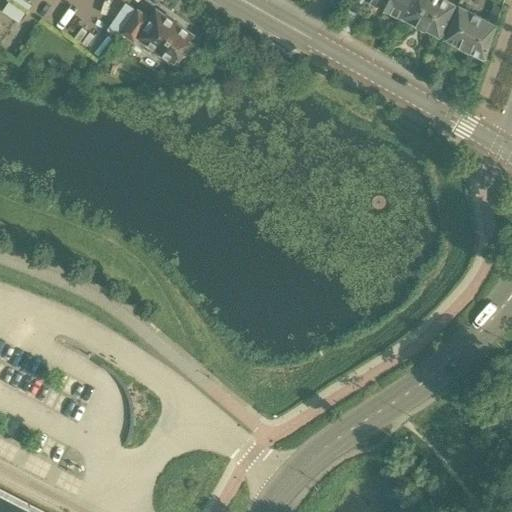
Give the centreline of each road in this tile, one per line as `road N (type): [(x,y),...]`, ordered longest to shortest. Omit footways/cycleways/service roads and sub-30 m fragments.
road 1 (secondary): [(501,149),(240,0)]
road 2 (secondary): [(282,485),(432,375),(511,294)]
road 3 (residential): [(195,405),(61,322),(0,299)]
road 4 (residential): [(115,511),(195,405)]
